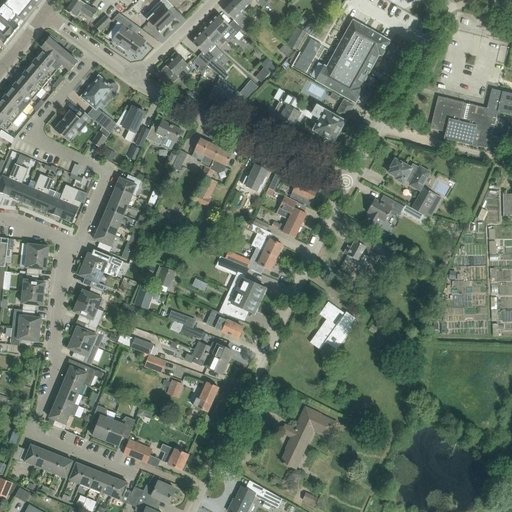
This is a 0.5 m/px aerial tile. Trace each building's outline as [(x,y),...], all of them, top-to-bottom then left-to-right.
[(8,0),(4,5),(23,21),(39,0),(8,0)] [(79,0),(70,0),(64,9),(76,18),(81,11),(92,19),(97,12),(79,0)] [(138,0),(139,0),(149,6),(149,5),(154,8),(159,0),(138,0)] [(170,0),(180,10),(189,0),(170,0)] [(232,0),(223,10),(235,21),(243,29),(251,21),(247,18),(246,18),(241,13),(253,1),(251,0),(232,0)] [(160,3),(145,18),(161,34),(176,19),(160,3)] [(23,21),(4,5),(0,10),(0,40),(5,45),(19,27),(16,25),(20,19),(22,21),(23,21)] [(123,25),(118,32),(112,40),(119,45),(119,46),(125,50),(126,49),(128,51),(129,49),(136,54),(146,41),(137,35),(141,29),(119,13),(114,19),(123,25)] [(100,32),(111,21),(106,15),(94,26),(100,32)] [(235,21),(230,26),(219,15),(209,24),(223,37),(227,41),(228,42),(229,43),(237,34),(243,29),(235,21)] [(325,66),(316,81),(319,83),(347,98),(356,103),(364,88),(362,87),(361,86),(379,55),(382,56),(390,41),(382,36),(353,21),(345,35),(343,34),(336,46),(338,47),(327,67),(325,66)] [(209,24),(201,32),(214,45),(219,40),(223,44),(227,41),(223,37),(209,24)] [(287,45),(296,50),(307,32),(298,27),(287,45)] [(201,32),(192,42),(211,61),(212,59),(216,64),(225,55),(214,45),(201,32)] [(42,47),(42,48),(56,59),(64,50),(56,44),(57,42),(51,37),(42,47)] [(295,67),(306,73),(322,45),(311,39),(295,67)] [(288,58),(294,52),(285,44),(279,50),(288,58)] [(63,65),(56,59),(42,48),(39,53),(39,55),(34,61),(53,77),(63,65)] [(71,56),(64,50),(56,59),(63,65),(70,71),(79,61),(72,55),(71,56)] [(177,76),(181,72),(183,70),(188,75),(193,70),(188,65),(178,54),(161,71),(169,79),(174,74),(177,76)] [(198,57),(194,61),(200,67),(204,62),(198,57)] [(43,89),(53,77),(34,61),(29,67),(27,67),(23,72),(43,89)] [(224,71),(214,62),(209,67),(219,76),(224,71)] [(264,67),(259,72),(265,78),(270,73),(264,67)] [(33,100),(43,89),(23,72),(19,77),(19,79),(14,85),(33,100)] [(265,78),(259,72),(255,78),(261,83),(265,78)] [(82,97),(89,104),(96,109),(108,94),(112,97),(117,91),(118,90),(118,89),(118,88),(118,87),(118,86),(118,85),(117,85),(116,84),(115,84),(114,83),(113,83),(111,84),(110,85),(109,84),(108,84),(99,77),(92,84),(86,90),(87,90),(82,97)] [(255,93),(259,87),(252,81),(247,87),(255,93)] [(216,86),(214,89),(210,98),(212,99),(212,101),(217,103),(219,102),(232,108),(235,103),(240,108),(233,115),(234,115),(246,104),(245,103),(248,100),(236,90),(228,84),(225,91),(216,86)] [(3,96),(23,112),(33,100),(14,85),(9,91),(7,91),(3,96)] [(438,96),(430,129),(446,132),(444,139),(478,147),(478,146),(482,132),(493,134),(499,112),(511,114),(511,93),(502,91),(492,89),(488,108),(438,96)] [(279,120),(280,120),(285,123),(286,124),(290,127),(291,126),(292,127),(297,119),(300,120),(303,114),(306,116),(309,112),(300,107),(303,102),(286,93),(273,116),(274,116),(275,118),(279,120)] [(0,113),(3,117),(13,124),(23,112),(3,96),(0,98),(0,113)] [(311,113),(309,112),(306,116),(313,120),(312,122),(316,125),(313,130),(334,142),(345,121),(344,121),(346,118),(347,118),(354,106),(344,100),(337,113),(338,114),(337,116),(317,105),(313,113),(312,112),(311,113)] [(234,115),(245,121),(248,118),(246,116),(245,116),(244,114),(244,113),(244,112),(245,110),(246,108),(247,106),(246,104),(234,115)] [(133,106),(130,112),(125,110),(116,125),(130,131),(126,139),(132,142),(140,124),(142,125),(144,119),(142,118),(145,112),(133,106)] [(86,124),(91,118),(81,110),(76,116),(70,111),(54,130),(68,141),(83,122),(86,124)] [(0,113),(0,128),(2,126),(7,131),(13,124),(3,117),(0,113)] [(96,122),(102,127),(110,134),(117,124),(103,113),(96,122)] [(152,126),(146,139),(159,145),(160,144),(162,145),(162,147),(168,149),(168,148),(172,150),(175,142),(176,142),(182,130),(162,121),(158,129),(152,126)] [(101,148),(110,134),(102,127),(92,143),(101,148)] [(142,132),(135,145),(141,147),(148,134),(142,132)] [(482,132),(478,146),(489,149),(492,140),(493,134),(482,132)] [(207,175),(220,148),(200,139),(192,156),(201,161),(200,164),(205,166),(202,173),(207,175)] [(497,151),(499,142),(492,140),(489,149),(497,151)] [(220,148),(207,175),(212,177),(214,171),(218,173),(224,171),(232,154),(220,148)] [(112,162),(117,154),(110,150),(105,159),(112,162)] [(173,165),(172,168),(179,171),(187,154),(180,150),(180,151),(178,155),(173,165)] [(411,168),(404,164),(395,159),(391,167),(392,168),(389,173),(397,178),(396,180),(403,184),(406,179),(412,182),(411,185),(420,190),(429,173),(420,168),(420,169),(413,165),(411,168)] [(2,176),(0,180),(0,192),(9,196),(22,166),(15,163),(9,179),(2,176)] [(247,177),(243,185),(260,193),(267,177),(265,176),(268,171),(255,165),(249,178),(247,177)] [(22,166),(9,196),(22,202),(28,187),(22,184),(28,169),(22,166)] [(131,174),(138,178),(141,173),(138,171),(139,170),(135,168),(131,174)] [(28,187),(22,202),(34,207),(47,177),(40,174),(34,189),(28,187)] [(120,178),(115,188),(135,197),(142,181),(128,175),(126,180),(120,178)] [(47,177),(34,207),(47,212),(53,197),(47,195),(54,180),(47,177)] [(210,198),(218,182),(208,177),(200,194),(199,193),(195,200),(208,206),(211,199),(210,198)] [(269,189),(272,190),(275,192),(280,181),(274,178),(269,189)] [(298,181),(290,197),(310,207),(318,191),(298,181)] [(53,197),(47,212),(60,218),(72,188),(66,185),(60,200),(53,197)] [(72,188),(60,218),(73,223),(79,208),(73,205),(79,190),(72,188)] [(115,188),(111,199),(128,206),(132,196),(135,197),(115,188)] [(435,194),(425,188),(413,209),(424,215),(435,194)] [(233,191),(228,203),(235,206),(241,194),(233,191)] [(511,193),(503,194),(504,215),(511,215),(511,193)] [(301,226),(307,214),(295,208),(298,202),(286,197),(281,207),(280,207),(277,214),(289,220),(301,226)] [(111,199),(107,209),(114,212),(113,213),(123,217),(128,206),(111,199)] [(383,204),(380,202),(375,199),(367,212),(369,213),(364,223),(376,230),(381,220),(385,222),(391,211),(400,216),(405,207),(392,200),(393,201),(389,206),(384,203),(383,204)] [(413,209),(408,206),(404,213),(420,222),(424,215),(413,209)] [(107,209),(103,219),(120,226),(123,217),(113,213),(114,212),(107,209)] [(482,209),(477,218),(482,221),(487,212),(482,209)] [(151,223),(160,227),(165,217),(156,213),(151,223)] [(103,219),(98,229),(115,236),(120,226),(103,219)] [(270,225),(256,219),(253,224),(267,231),(270,225)] [(274,222),(272,227),(295,238),(301,226),(289,220),(286,226),(281,224),(280,225),(274,222)] [(244,221),(242,226),(247,228),(247,229),(258,234),(263,236),(257,248),(257,249),(276,258),(283,246),(274,241),(270,239),(266,237),(268,233),(259,229),(244,221)] [(100,242),(98,247),(110,252),(112,247),(111,246),(115,236),(98,229),(94,239),(100,242)] [(193,235),(188,231),(184,235),(189,240),(193,235)] [(0,266),(1,267),(5,267),(6,263),(7,249),(9,239),(0,237),(0,266)] [(344,253),(353,258),(358,261),(366,247),(364,245),(366,241),(360,237),(357,242),(355,241),(351,247),(348,246),(344,253)] [(498,260),(497,240),(489,240),(489,260),(498,260)] [(394,252),(376,242),(371,250),(389,260),(394,252)] [(21,255),(27,256),(48,258),(49,246),(22,243),(21,255)] [(251,261),(248,269),(254,271),(258,264),(262,266),(271,270),(276,258),(257,249),(251,261)] [(88,253),(84,264),(104,273),(110,276),(117,259),(97,250),(94,256),(88,253)] [(228,251),(225,258),(248,269),(251,261),(228,251)] [(133,255),(130,261),(139,265),(142,259),(133,255)] [(27,268),(27,274),(39,275),(40,269),(46,270),(48,258),(27,256),(26,268),(27,268)] [(222,257),(218,266),(238,274),(245,277),(248,269),(225,258),(222,257)] [(85,278),(83,284),(103,292),(102,291),(103,288),(96,285),(97,283),(99,284),(104,273),(84,264),(79,275),(85,278)] [(169,288),(175,271),(162,267),(156,284),(169,288)] [(334,277),(343,282),(349,285),(352,278),(338,270),(334,277)] [(24,280),(23,292),(44,294),(45,282),(39,281),(39,275),(27,274),(26,280),(24,280)] [(237,277),(232,289),(235,290),(239,292),(260,302),(266,289),(257,284),(245,279),(246,277),(245,277),(238,274),(237,277)] [(453,292),(486,293),(487,281),(453,280),(453,292)] [(83,290),(78,301),(98,309),(103,298),(101,298),(103,292),(83,284),(91,287),(89,293),(83,290)] [(142,286),(135,306),(148,310),(155,291),(142,286)] [(235,290),(228,307),(247,315),(249,312),(254,314),(260,302),(239,292),(235,290)] [(23,304),(23,310),(35,311),(36,305),(42,306),(44,294),(23,292),(22,304),(23,304)] [(80,315),(77,320),(104,332),(104,331),(96,328),(103,311),(98,309),(78,301),(74,312),(80,315)] [(310,343),(318,349),(321,350),(326,342),(335,348),(345,333),(347,333),(349,333),(351,332),(352,329),(351,327),(350,326),(356,318),(347,312),(345,314),(329,302),(320,315),(327,320),(310,343)] [(133,317),(136,309),(129,306),(126,315),(133,317)] [(20,316),(19,327),(40,330),(41,318),(35,317),(35,311),(23,310),(22,316),(20,316)] [(171,311),(168,319),(183,325),(186,316),(171,311)] [(238,339),(239,337),(241,338),(243,334),(241,333),(243,328),(221,318),(223,314),(216,311),(209,325),(216,329),(217,328),(223,331),(222,332),(238,339)] [(77,327),(73,338),(97,348),(104,332),(77,320),(86,324),(83,329),(77,327)] [(492,335),(502,335),(502,324),(492,324),(492,335)] [(183,325),(180,332),(193,338),(194,335),(203,340),(206,333),(183,325)] [(372,325),(369,330),(375,334),(378,328),(372,325)] [(11,345),(19,346),(31,347),(32,341),(39,342),(40,330),(19,327),(12,327),(11,345)] [(392,345),(397,337),(380,328),(376,336),(392,345)] [(119,338),(118,343),(129,348),(131,348),(144,353),(151,355),(154,345),(135,338),(134,338),(121,333),(119,338)] [(118,343),(119,338),(111,335),(109,340),(118,343)] [(74,352),(72,357),(90,365),(97,348),(73,338),(68,349),(74,352)] [(199,342),(196,349),(227,363),(233,351),(212,342),(210,347),(199,342)] [(196,357),(193,362),(202,366),(202,365),(207,368),(222,375),(227,363),(196,349),(193,355),(196,357)] [(147,360),(144,367),(161,374),(166,361),(151,355),(144,353),(143,358),(147,360)] [(71,366),(66,377),(83,384),(89,386),(93,376),(95,377),(97,371),(79,363),(77,369),(71,366)] [(66,377),(62,387),(79,394),(83,384),(66,377)] [(178,398),(183,384),(172,380),(171,383),(164,380),(162,385),(169,388),(167,394),(178,398)] [(193,406),(199,408),(208,412),(207,412),(210,404),(211,405),(219,388),(204,381),(201,389),(204,390),(200,399),(197,398),(193,406)] [(62,387),(58,397),(74,404),(79,394),(62,387)] [(79,406),(74,404),(58,397),(54,407),(70,414),(75,416),(79,406)] [(98,406),(92,421),(98,423),(93,436),(106,441),(114,420),(107,417),(107,409),(98,406)] [(55,420),(53,426),(65,431),(67,425),(66,424),(70,414),(54,407),(49,418),(55,420)] [(283,464),(285,465),(286,464),(293,467),(299,455),(302,457),(302,456),(301,456),(313,431),(331,440),(338,424),(320,415),(305,408),(301,418),(302,419),(296,431),(285,425),(282,432),(293,437),(282,462),(284,463),(283,464)] [(114,420),(106,441),(119,446),(124,433),(130,436),(136,421),(126,417),(121,422),(114,420)] [(124,455),(146,464),(152,450),(130,441),(124,455)] [(160,450),(165,453),(162,461),(169,464),(168,464),(182,470),(189,455),(183,453),(183,451),(176,447),(175,449),(163,444),(160,450)] [(23,449),(18,461),(24,463),(25,462),(35,466),(42,449),(31,445),(29,451),(23,449)] [(23,449),(18,446),(13,458),(18,461),(23,449)] [(42,449),(35,466),(45,470),(52,453),(42,449)] [(52,453),(45,470),(56,474),(62,457),(52,453)] [(150,455),(147,464),(158,467),(161,459),(150,455)] [(62,457),(56,474),(66,478),(73,462),(62,457)] [(87,467),(76,463),(70,480),(80,484),(87,467)] [(87,467),(80,484),(91,488),(97,471),(87,467)] [(97,471),(91,488),(101,492),(107,475),(97,471)] [(107,475),(101,492),(111,496),(118,479),(107,475)] [(13,483),(0,477),(0,499),(6,501),(13,483)] [(118,479),(111,496),(121,500),(121,502),(127,504),(127,503),(131,494),(132,492),(126,490),(128,484),(118,479)] [(158,482),(155,489),(146,485),(144,491),(135,487),(132,492),(131,494),(140,498),(155,505),(158,499),(168,504),(175,489),(158,482)] [(268,491),(260,486),(256,494),(251,492),(242,487),(234,504),(232,503),(228,511),(229,511),(247,511),(255,496),(276,506),(280,508),(284,500),(281,498),(268,491)] [(25,502),(30,493),(21,488),(16,496),(25,502)] [(306,493),(303,501),(314,505),(317,498),(306,493)] [(156,511),(153,510),(155,505),(140,498),(131,494),(127,503),(136,508),(135,511),(136,511),(156,511)]
